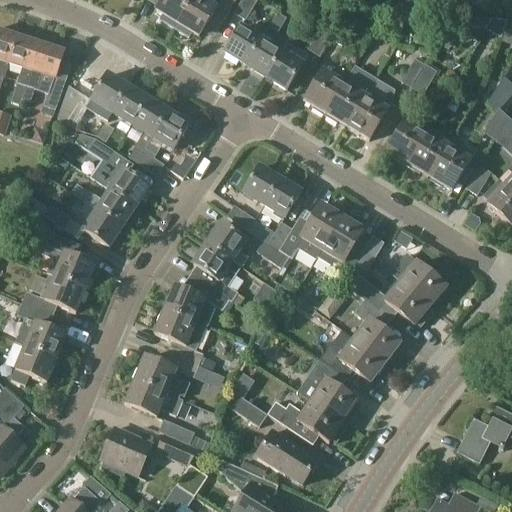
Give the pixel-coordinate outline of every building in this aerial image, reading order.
[(160,0),(156,9),(153,14),(175,28),(191,0),(160,0)] [(199,0),(191,0),(175,28),(198,41),(202,35),(212,18),(222,25),(236,0),(221,0),(216,10),(199,0)] [(242,0),(233,16),(236,17),(245,23),(258,1),(250,0),(242,0)] [(392,0),(389,6),(392,8),(409,9),(415,0),(392,0)] [(431,0),(426,10),(458,13),(463,5),(465,7),(469,0),(431,0)] [(511,0),(501,0),(501,10),(511,10),(511,0)] [(392,8),(390,20),(409,22),(411,9),(409,9),(392,8)] [(432,14),(431,29),(447,30),(448,15),(432,14)] [(286,21),(279,17),(277,15),(269,29),(278,34),(286,21)] [(471,17),(471,29),(486,30),(490,21),(492,18),(471,17)] [(344,18),(332,37),(330,42),(341,49),(356,25),(344,18)] [(502,34),(502,36),(511,39),(511,25),(506,23),(506,25),(502,34)] [(321,30),(320,32),(307,52),(319,60),(330,42),(332,37),(321,30)] [(246,70),(262,45),(241,32),(226,57),(246,70)] [(8,67),(16,40),(0,35),(0,80),(3,82),(8,67)] [(8,67),(21,71),(16,86),(10,105),(7,115),(16,118),(19,108),(21,102),(21,103),(40,48),(16,40),(8,67)] [(262,45),(246,70),(266,83),(282,57),(262,45)] [(63,56),(40,48),(21,103),(29,105),(34,92),(38,89),(41,78),(55,82),(63,56)] [(282,57),(266,83),(287,95),(302,70),(282,57)] [(413,92),(427,69),(414,61),(400,85),(413,92)] [(348,80),(325,118),(347,131),(370,93),(376,83),(355,69),(348,80)] [(427,69),(413,92),(422,98),(436,74),(427,69)] [(336,72),(331,80),(321,75),(303,105),(325,118),(348,80),(336,72)] [(462,76),(450,96),(466,105),(471,96),(468,94),(475,84),(462,76)] [(112,118),(128,93),(106,80),(91,105),(112,118)] [(370,93),(347,131),(369,145),(387,114),(391,107),(394,94),(376,83),(370,93)] [(62,91),(52,87),(51,87),(43,109),(54,113),(62,91)] [(91,103),(90,103),(68,89),(57,122),(73,132),(91,103)] [(128,93),(112,118),(131,130),(147,105),(128,93)] [(147,105),(131,130),(142,137),(135,149),(143,155),(151,142),(167,117),(147,105)] [(502,134),(509,122),(497,111),(482,136),(495,144),(502,134)] [(167,117),(151,142),(143,155),(153,161),(161,148),(172,155),(187,130),(167,117)] [(409,118),(405,125),(386,156),(407,169),(431,131),(409,118)] [(511,124),(509,122),(502,134),(511,143),(511,124)] [(96,139),(98,141),(105,145),(113,132),(104,126),(96,139)] [(431,131),(407,169),(429,182),(452,144),(431,131)] [(511,143),(502,134),(495,144),(511,159),(511,143)] [(93,142),(86,153),(108,167),(115,156),(93,142)] [(452,144),(429,182),(451,196),(474,158),(452,144)] [(135,149),(128,161),(136,166),(143,155),(135,149)] [(153,161),(143,155),(136,166),(156,179),(163,168),(153,161)] [(187,174),(178,169),(175,167),(170,174),(182,182),(187,174)] [(511,168),(498,184),(511,197),(511,168)] [(479,169),(465,192),(476,199),(490,176),(479,169)] [(123,175),(122,176),(115,170),(102,188),(110,194),(109,196),(134,212),(147,192),(123,175)] [(264,209),(280,184),(259,170),(243,196),(264,209)] [(280,184),(264,209),(284,222),(300,197),(280,184)] [(511,197),(498,184),(482,201),(488,206),(486,208),(511,232),(511,197)] [(71,195),(70,196),(82,205),(85,207),(122,231),(128,221),(134,212),(109,196),(103,204),(103,205),(88,195),(88,196),(76,188),(71,195)] [(80,230),(79,233),(83,236),(107,252),(121,232),(122,231),(85,207),(79,216),(87,221),(81,230),(80,230)] [(42,219),(42,220),(63,234),(71,224),(71,223),(71,222),(50,208),(48,211),(42,219)] [(255,223),(251,220),(234,209),(226,220),(248,234),(251,230),(254,224),(255,223)] [(452,239),(465,223),(449,209),(435,224),(452,239)] [(291,232),(278,254),(288,260),(291,262),(297,253),(315,264),(317,261),(320,255),(322,256),(342,223),(320,210),(310,226),(299,220),(291,232)] [(23,211),(19,220),(31,225),(35,215),(23,211)] [(322,256),(320,255),(317,261),(335,272),(348,279),(355,268),(361,258),(355,254),(365,237),(342,223),(322,256)] [(248,234),(247,235),(255,240),(262,229),(254,224),(251,230),(248,234)] [(278,254),(291,232),(280,225),(267,246),(263,244),(278,254)] [(221,228),(206,249),(241,273),(248,263),(238,256),(246,245),(221,228)] [(95,271),(76,263),(82,249),(50,236),(41,257),(52,262),(46,276),(54,279),(53,281),(85,295),(95,271)] [(372,240),(361,258),(355,268),(366,275),(383,246),(372,240)] [(278,254),(263,244),(256,255),(280,272),(288,260),(278,254)] [(241,273),(206,249),(193,270),(202,276),(196,285),(231,308),(237,298),(228,292),(241,273)] [(415,266),(399,285),(429,310),(445,291),(415,266)] [(335,272),(331,279),(344,286),(348,279),(335,272)] [(26,295),(21,308),(51,321),(56,310),(75,318),(85,295),(53,281),(52,285),(35,277),(28,292),(40,297),(38,301),(26,295)] [(189,297),(179,293),(173,290),(164,313),(195,326),(206,331),(215,309),(221,314),(222,313),(227,316),(232,309),(231,308),(196,285),(189,297)] [(386,301),(383,304),(396,316),(413,329),(415,326),(419,330),(433,315),(428,311),(429,310),(399,285),(386,301)] [(374,291),(363,305),(388,326),(396,316),(383,304),(386,301),(374,291)] [(363,305),(353,317),(368,328),(370,326),(381,334),(388,326),(363,305)] [(24,324),(15,346),(24,350),(24,351),(56,364),(65,341),(46,333),(51,321),(21,308),(15,320),(24,324)] [(276,318),(267,312),(261,322),(270,328),(276,318)] [(195,326),(164,313),(154,337),(171,344),(166,355),(198,369),(202,358),(185,350),(195,326)] [(368,328),(356,344),(385,367),(398,350),(400,348),(381,334),(370,326),(368,328)] [(318,363),(316,367),(343,386),(352,373),(340,364),(354,347),(356,344),(340,333),(318,363)] [(354,347),(340,364),(352,373),(370,387),(385,367),(356,344),(354,347)] [(15,374),(11,384),(25,390),(29,380),(46,387),(56,364),(24,351),(14,374),(15,374)] [(144,359),(134,384),(178,402),(179,399),(184,400),(189,386),(181,383),(178,385),(177,384),(180,376),(193,381),(198,369),(166,355),(162,366),(144,359)] [(205,361),(201,371),(207,374),(211,376),(215,366),(205,361)] [(316,367),(305,383),(319,392),(323,386),(337,395),(343,386),(316,367)] [(178,402),(134,384),(125,407),(156,420),(159,413),(175,420),(182,404),(178,402)] [(319,392),(309,407),(342,429),(343,427),(344,425),(348,428),(360,411),(355,408),(356,408),(337,395),(323,386),(319,392)] [(0,416),(14,401),(4,391),(0,395),(0,416)] [(266,418),(253,409),(233,396),(225,409),(258,430),(266,418)] [(14,401),(0,416),(0,423),(6,429),(21,412),(23,409),(14,401)] [(309,407),(303,417),(288,407),(285,412),(275,405),(266,418),(304,443),(308,437),(328,450),(330,446),(335,449),(345,434),(341,431),(342,429),(309,407)] [(472,422),(454,457),(477,468),(488,446),(498,450),(497,452),(501,454),(503,449),(502,449),(507,440),(511,442),(511,417),(493,408),(487,420),(490,422),(486,429),(483,428),(472,422)] [(30,415),(23,409),(21,412),(27,418),(30,415)] [(158,435),(163,437),(189,448),(194,436),(163,423),(158,435)] [(8,429),(4,433),(1,430),(0,430),(0,475),(9,466),(11,467),(25,451),(14,442),(18,438),(8,429)] [(114,430),(101,463),(103,464),(101,470),(123,479),(125,474),(136,479),(151,446),(114,430)] [(318,466),(272,436),(256,461),(285,481),(286,479),(302,490),(318,466)] [(189,448),(163,437),(155,455),(187,470),(199,453),(189,448)] [(220,464),(216,473),(243,499),(235,511),(286,511),(277,506),(270,502),(250,489),(255,480),(239,473),(233,470),(221,463),(220,464)] [(81,489),(101,507),(110,497),(90,479),(81,489)] [(175,490),(163,508),(169,511),(177,511),(180,507),(186,511),(192,502),(193,501),(175,490)] [(436,501),(430,511),(478,511),(479,510),(453,496),(447,507),(436,501)] [(84,511),(72,501),(61,511),(84,511)]
